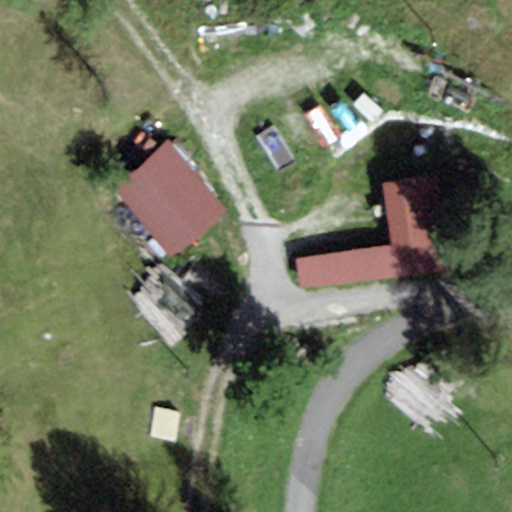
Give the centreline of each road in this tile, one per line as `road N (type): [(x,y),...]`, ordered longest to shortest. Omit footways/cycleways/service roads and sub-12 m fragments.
road 1 (track): [(456,307),(375,295),(281,306),(213,126),(217,107),(255,77)]
road 2 (unclassified): [(511,302),(480,301),(420,322),(345,372),(310,444),(298,511)]
road 3 (track): [(191,511),(234,357),(281,306)]
